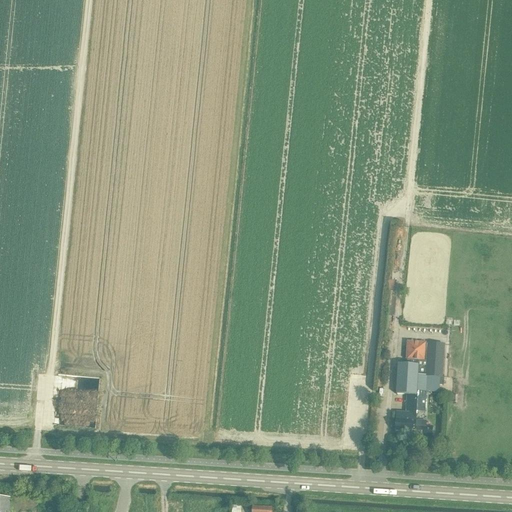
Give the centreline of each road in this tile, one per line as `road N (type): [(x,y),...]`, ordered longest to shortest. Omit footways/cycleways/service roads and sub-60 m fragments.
road 1 (secondary): [(511,498),(0,462)]
road 2 (track): [(35,464),(87,0)]
road 3 (track): [(388,416),(428,0)]
